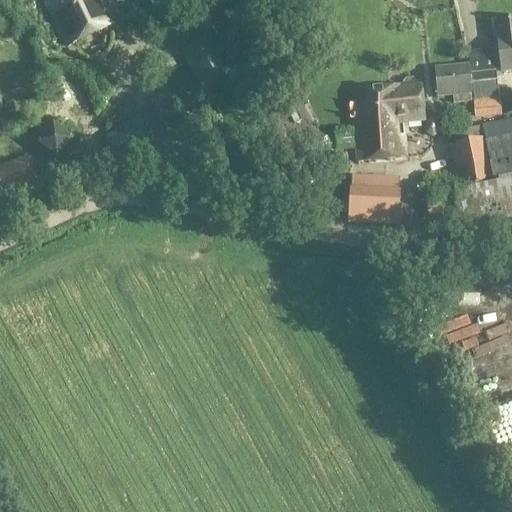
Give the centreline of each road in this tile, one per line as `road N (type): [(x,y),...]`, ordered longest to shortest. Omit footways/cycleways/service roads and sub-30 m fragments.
road 1 (track): [(511,273),(166,204),(93,206),(0,246)]
road 2 (track): [(93,206),(93,140),(114,106),(155,54),(225,0)]
